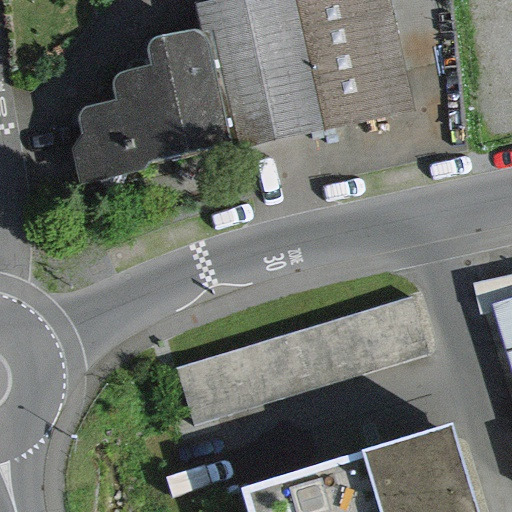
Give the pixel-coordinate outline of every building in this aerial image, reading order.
[(391,0),(277,0),(201,17),(207,44),(233,161),(418,120),(391,0)] [(233,161),(207,44),(150,57),(155,81),(113,90),(118,113),(81,122),(88,153),(74,157),(82,195),(233,161)] [(511,372),(511,281),(485,291),(511,372)] [(424,302),(182,366),(198,427),(440,363),(424,302)] [(469,511),(444,428),(230,494),(235,511),(469,511)]
